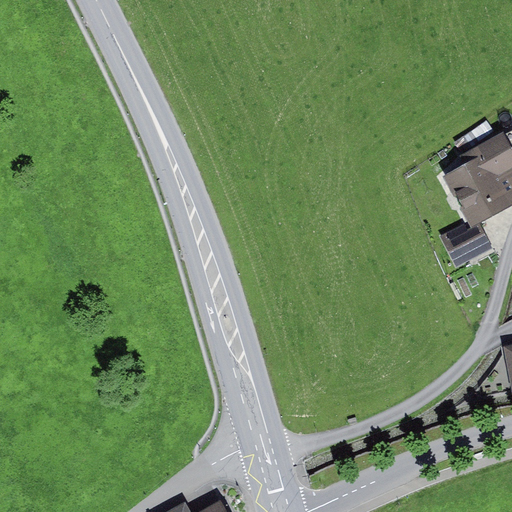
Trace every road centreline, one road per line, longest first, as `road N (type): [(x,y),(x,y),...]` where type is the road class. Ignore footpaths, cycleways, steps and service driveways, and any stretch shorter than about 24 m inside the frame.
road 1 (primary): [(92,0),(193,223),(258,444)]
road 2 (unclassified): [(511,250),(487,341),(439,389),(262,459)]
road 3 (residential): [(298,511),(511,425)]
road 4 (unclassified): [(141,511),(205,467),(258,444)]
